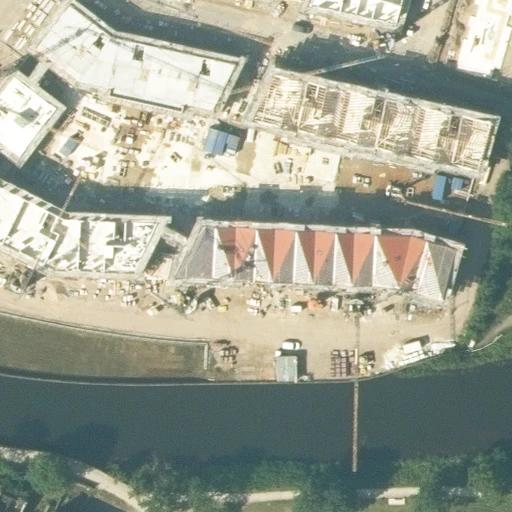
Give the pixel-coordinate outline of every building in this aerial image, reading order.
[(309,0),(308,4),(395,24),(401,0),(309,0)] [(464,40),(456,70),(491,80),(494,68),(500,70),(511,28),(506,27),(510,15),(511,15),(511,0),(475,0),(475,4),(479,5),(476,17),(471,16),(468,27),(471,27),(467,41),(464,40)] [(110,34),(69,3),(35,47),(77,79),(109,86),(108,93),(180,108),(182,101),(213,108),(235,62),(110,34)] [(489,118),(274,70),(251,118),(477,165),(489,118)] [(56,106),(14,75),(0,92),(0,141),(18,155),(56,106)] [(0,183),(0,239),(52,266),(132,269),(157,219),(66,216),(0,183)] [(410,231),(201,222),(175,272),(396,282),(441,295),(455,244),(410,231)] [(0,511),(20,511),(26,502),(26,498),(3,487),(0,485),(0,511)]
